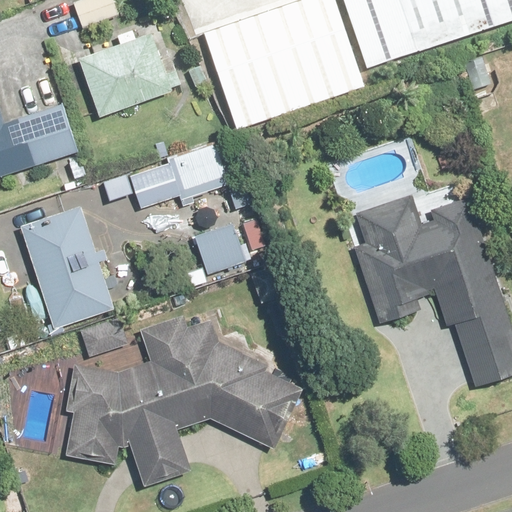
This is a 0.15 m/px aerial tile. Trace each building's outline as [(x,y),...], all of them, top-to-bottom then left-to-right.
[(105,19),(113,17),(106,0),(81,0),(69,5),(78,29),(84,27),(105,19)] [(343,26),(314,0),(271,0),(268,4),(263,0),(256,0),(235,23),(243,31),(218,58),(270,106),(343,26)] [(511,19),(511,0),(337,0),(362,70),(511,19)] [(165,95),(164,91),(176,87),(167,61),(155,66),(145,37),(130,42),(127,32),(112,38),(115,48),(82,59),(73,62),(93,120),(165,95)] [(463,70),(469,91),(490,84),(483,63),(463,70)] [(186,74),(192,89),(207,84),(200,68),(186,74)] [(53,161),(37,113),(0,125),(0,179),(18,173),(23,172),(53,161)] [(185,153),(205,146),(202,136),(209,134),(206,124),(178,133),(185,153)] [(166,156),(162,143),(155,146),(159,159),(166,156)] [(136,210),(155,204),(177,197),(175,194),(222,179),(220,176),(230,172),(222,148),(213,151),(211,145),(205,146),(185,153),(162,160),(164,167),(126,180),(136,210)] [(65,165),(71,181),(82,177),(75,161),(65,165)] [(465,201),(459,203),(427,213),(430,224),(416,229),(405,198),(351,215),(361,246),(354,249),(350,250),(376,327),(385,323),(416,314),(411,301),(425,297),(423,292),(430,290),(444,330),(451,327),(469,382),(471,389),(511,375),(511,343),(511,342),(506,327),(500,306),(497,297),(465,201)] [(98,280),(95,272),(74,209),(15,229),(34,284),(50,332),(109,312),(107,307),(98,280)] [(200,262),(204,274),(240,263),(229,230),(193,242),(200,262)] [(128,345),(118,317),(82,330),(92,358),(128,345)] [(251,363),(234,355),(213,344),(206,323),(182,331),(178,318),(169,321),(135,332),(146,364),(115,375),(70,366),(61,414),(69,415),(62,458),(110,467),(113,452),(124,449),(127,459),(136,485),(137,489),(183,474),(179,463),(172,440),(169,433),(206,420),(266,450),(296,392),(265,376),(260,374),(262,369),(260,368),(251,363)]
